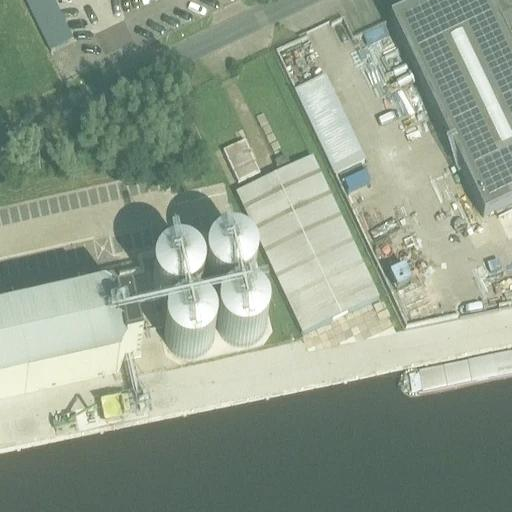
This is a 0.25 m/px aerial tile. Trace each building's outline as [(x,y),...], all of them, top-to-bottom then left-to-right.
[(277,0),(268,0),(238,13),(243,24),(281,8),(277,0)] [(511,0),(434,0),(389,22),(482,219),(511,204),(511,0)] [(178,130),(188,150),(201,144),(191,124),(178,130)] [(235,195),(302,337),(378,301),(311,159),(235,195)] [(433,286),(401,301),(416,331),(447,315),(433,286)] [(100,304),(0,326),(0,399),(117,373),(123,361),(139,357),(128,309),(113,312),(100,304)]
